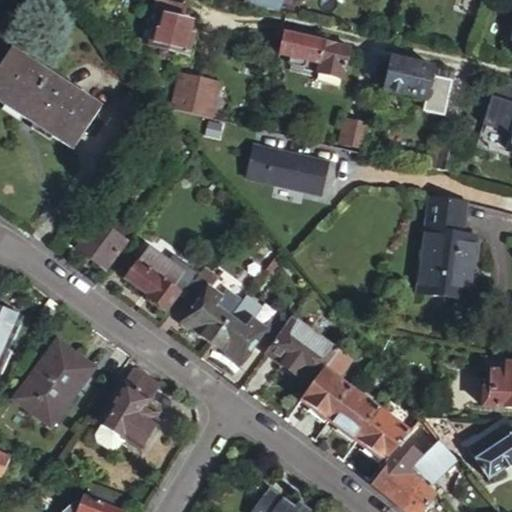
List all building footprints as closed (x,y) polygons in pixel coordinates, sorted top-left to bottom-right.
[(184,9),(168,5),(166,15),(157,12),(153,29),(159,31),(155,49),(180,55),(177,61),(188,63),(194,36),(184,34),(187,24),(181,23),(184,9)] [(349,48),(287,34),(282,57),(290,59),(287,70),(292,77),(309,81),(316,77),(319,66),(330,68),(327,78),(342,81),(349,48)] [(49,78),(8,51),(0,63),(0,105),(73,152),(100,108),(50,76),(49,78)] [(424,64),(389,57),(382,87),(425,97),(430,74),(422,72),(424,64)] [(431,66),(424,64),(422,72),(430,74),(431,66)] [(183,79),(176,110),(209,118),(216,87),(183,79)] [(369,125),(349,120),(343,143),(364,148),(369,125)] [(428,146),(423,167),(451,174),(457,146),(440,142),(439,149),(428,146)] [(325,164),(256,148),(248,179),(317,196),(325,164)] [(465,203),(425,199),(417,295),(464,299),(466,268),(474,269),(476,237),(462,235),(465,203)] [(126,229),(107,214),(102,221),(96,217),(75,245),(105,268),(126,240),(121,236),(126,229)] [(190,275),(148,244),(126,276),(149,293),(147,295),(167,309),(190,275)] [(201,297),(183,323),(210,343),(237,307),(231,303),(225,310),(215,303),(221,296),(209,287),(216,277),(203,267),(188,288),(201,297)] [(0,364),(21,316),(0,306),(0,364)] [(237,307),(210,343),(239,365),(259,340),(268,347),(283,327),(274,320),(267,330),(255,321),(249,329),(237,320),(244,311),(237,307)] [(333,354),(335,352),(289,318),(283,327),(268,347),(265,352),(309,386),(333,354)] [(96,369),(61,342),(16,401),(58,432),(78,406),(72,401),(96,369)] [(301,398),(329,420),(350,393),(336,382),(348,365),(333,354),(309,386),(301,398)] [(511,364),(504,364),(503,372),(487,372),(486,390),(483,390),(482,409),(511,408),(511,364)] [(159,385),(135,369),(94,432),(96,440),(110,449),(118,448),(124,437),(143,450),(161,424),(154,420),(159,413),(146,405),(159,385)] [(350,393),(329,420),(356,441),(378,412),(379,410),(352,390),(350,393)] [(387,460),(400,443),(407,435),(378,412),(356,441),(385,462),(387,460)] [(511,463),(511,430),(505,421),(500,421),(470,444),(479,456),(475,460),(490,480),(511,463)] [(452,454),(435,436),(412,467),(430,481),(452,454)] [(416,457),(400,443),(387,460),(388,462),(372,485),(384,494),(407,511),(419,511),(432,496),(417,485),(421,478),(407,468),(416,457)] [(12,455),(0,449),(0,479),(1,479),(12,455)] [(295,505),(268,486),(248,511),(306,511),(296,504),(295,505)] [(115,511),(85,499),(79,511),(115,511)] [(298,499),(296,504),(306,511),(311,511),(313,510),(298,499)]
